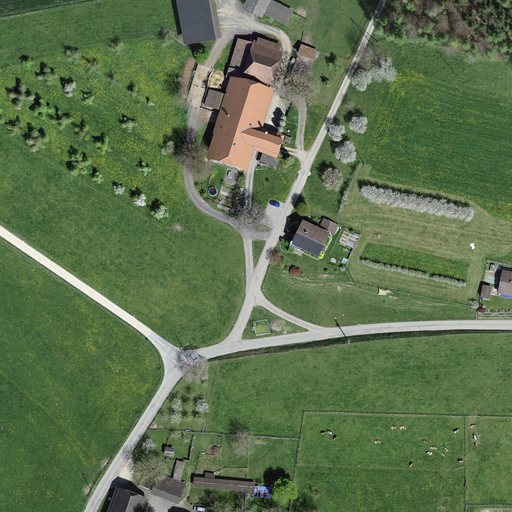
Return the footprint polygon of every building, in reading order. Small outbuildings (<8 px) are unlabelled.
[(215,34),(209,0),(181,0),(188,38),(215,34)] [(266,0),(248,0),(245,5),(260,13),(266,0)] [(289,11),(271,2),(267,10),(284,20),(289,11)] [(268,81),(269,82),(280,46),(259,40),(257,46),(241,41),(232,70),(234,71),(268,81)] [(316,51),(301,46),(299,54),(313,59),(316,51)] [(211,156),(215,158),(241,166),(246,167),(250,155),(245,154),(248,146),(259,149),(258,152),(265,154),(261,165),(272,168),(276,169),(280,157),(276,156),(276,154),(280,142),(252,133),(255,123),(268,81),(234,71),(221,112),(229,114),(223,132),(219,131),(218,131),(214,144),(211,156)] [(218,110),(223,95),(210,91),(205,106),(218,110)] [(325,220),(322,227),(334,232),(337,225),(325,220)] [(301,227),(293,244),(319,256),(328,235),(314,229),(312,232),(301,227)] [(511,274),(503,273),(499,293),(511,295),(511,274)] [(491,288),(483,286),(481,297),(489,299),(491,288)] [(174,448),(165,447),(164,455),(173,456),(174,448)] [(174,477),(181,479),(185,461),(178,460),(174,477)] [(205,479),(196,478),(195,484),(246,489),(246,493),(252,494),(253,489),(253,483),(214,480),(214,474),(205,474),(205,479)] [(161,475),(154,492),(178,500),(184,484),(161,475)] [(138,511),(143,500),(121,492),(114,511),(138,511)]
